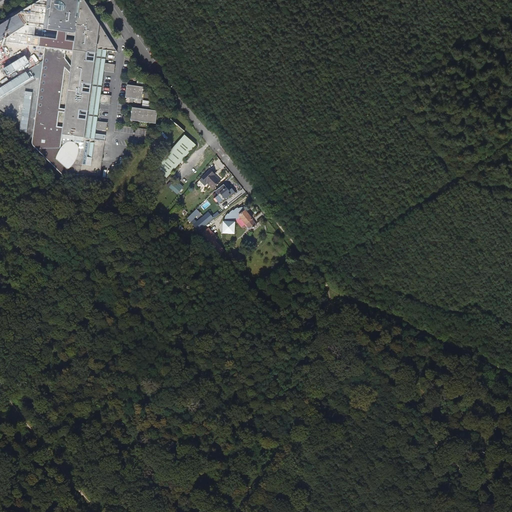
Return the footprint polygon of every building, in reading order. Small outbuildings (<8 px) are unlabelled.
[(54,150),(59,156),(58,158),(70,168),(74,173),(101,175),(106,141),(96,139),(97,130),(107,131),(109,123),(98,121),(101,103),(111,104),(112,96),(102,95),(105,72),(115,73),(117,65),(107,64),(109,51),(118,52),(85,0),(82,0),(82,1),(76,0),(43,0),(33,7),(37,14),(15,28),(11,21),(0,27),(0,42),(1,42),(40,47),(42,37),(36,36),(37,28),(46,29),(47,26),(60,28),(60,30),(53,65),(62,66),(60,90),(69,95),(64,128),(67,130),(66,135),(56,128),(54,150)] [(15,28),(37,14),(33,7),(11,21),(15,28)] [(64,128),(69,95),(60,90),(62,66),(53,65),(38,141),(45,143),(51,152),(58,158),(59,156),(54,150),(56,128),(66,135),(67,130),(64,128)] [(143,100),(145,87),(128,85),(127,98),(143,100)] [(157,124),(159,111),(133,108),(132,121),(157,124)] [(168,179),(197,146),(187,137),(158,169),(168,179)] [(212,189),(220,182),(214,176),(214,175),(209,171),(199,181),(204,185),(206,183),(212,189)] [(183,186),(170,179),(166,186),(178,194),(183,186)] [(230,192),(224,185),(217,191),(224,200),(230,195),(228,193),(230,192)] [(191,201),(185,195),(182,198),(188,205),(191,201)] [(235,235),(236,222),(231,222),(238,217),(240,220),(242,219),(250,230),(257,225),(245,210),(245,211),(242,208),(241,208),(238,209),(238,208),(236,209),(235,210),(233,211),(233,210),(231,212),(230,214),(229,215),(228,214),(226,216),(226,217),(225,219),(225,220),(224,222),(223,221),(222,234),(235,235)] [(199,231),(212,220),(206,214),(195,224),(192,221),(198,215),(195,211),(187,219),(199,231)] [(354,250),(347,240),(346,241),(343,237),(340,239),(341,242),(336,245),(346,258),(348,257),(350,260),(354,258),(352,255),(353,254),(352,252),(354,250)] [(221,249),(216,244),(214,245),(213,246),(219,254),(222,252),(220,250),(221,249)]
